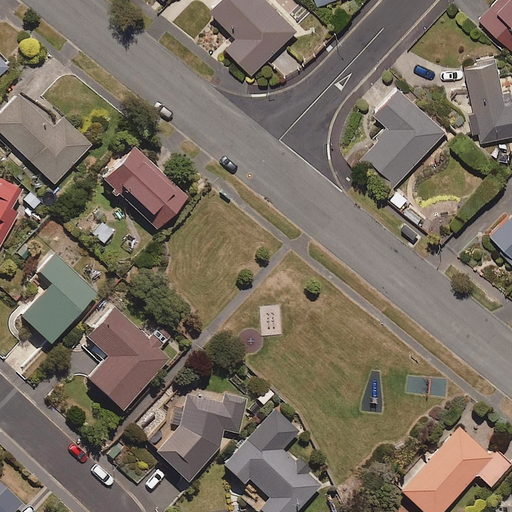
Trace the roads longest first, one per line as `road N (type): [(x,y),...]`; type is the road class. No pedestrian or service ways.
road 1 (tertiary): [(259,159),(511,367)]
road 2 (tertiary): [(61,0),(259,159)]
road 3 (residential): [(259,159),(408,0)]
road 4 (residential): [(119,511),(0,395)]
